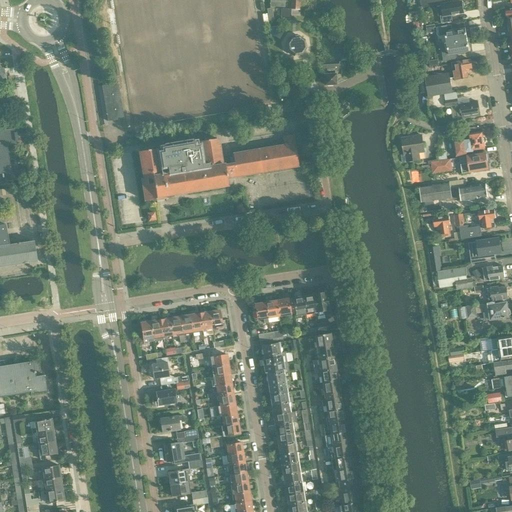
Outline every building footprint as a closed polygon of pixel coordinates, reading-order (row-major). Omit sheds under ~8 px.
[(299,0),(291,0),(291,9),(299,10),(299,0)] [(443,16),(440,16),(442,24),(452,22),(451,15),(464,13),(463,8),(464,7),(464,3),(462,2),(462,1),(442,5),(443,16)] [(443,36),(444,44),(467,40),(466,29),(453,31),(452,25),(438,27),(439,37),(443,36)] [(298,36),(290,37),(286,44),(287,52),(294,56),(301,54),(306,48),(304,40),(298,36)] [(467,40),(444,44),(446,52),(442,52),(443,62),(457,60),(456,54),(469,52),(467,40)] [(452,63),(454,80),(467,78),(466,70),(472,69),(471,60),(452,63)] [(424,77),(428,97),(453,93),(449,73),(424,77)] [(324,75),(325,85),(335,85),(335,75),(324,75)] [(123,119),(118,84),(102,86),(108,122),(123,119)] [(457,99),(445,101),(446,107),(455,105),(458,119),(463,118),(479,115),(477,102),(460,104),(458,105),(457,99)] [(0,130),(0,182),(19,180),(16,162),(9,163),(6,147),(15,145),(15,141),(17,141),(16,133),(13,133),(13,129),(0,130)] [(482,132),(468,135),(469,138),(454,141),(456,157),(468,155),(467,154),(473,153),(472,150),(485,148),(482,132)] [(419,153),(424,152),(422,135),(401,138),(404,155),(401,155),(402,162),(407,162),(420,160),(419,153)] [(232,187),(231,182),(230,180),(302,168),(299,147),(297,137),(287,138),(289,148),(238,157),(239,166),(229,168),(228,167),(226,167),(221,140),(204,143),(204,145),(202,145),(201,141),(196,142),(196,141),(168,146),(168,147),(163,148),(164,152),(161,152),(161,150),(144,153),(148,180),(146,180),(150,203),(161,201),(161,199),(164,198),(171,197),(228,188),(232,187)] [(459,157),(462,173),(488,169),(486,153),(459,157)] [(450,184),(420,189),(422,202),(424,202),(426,212),(440,210),(438,200),(452,198),(450,189),(450,184)] [(459,188),(461,200),(469,199),(469,200),(488,197),(486,184),(468,187),(459,188)] [(480,226),(483,226),(483,229),(492,227),(491,223),(494,223),(493,219),(495,218),(495,217),(497,217),(496,211),(495,211),(494,210),(478,212),(480,220),(479,220),(480,226)] [(464,226),(463,215),(454,216),(456,228),(459,227),(464,226)] [(434,227),(437,227),(438,230),(440,230),(441,235),(449,233),(448,225),(450,225),(449,217),(433,219),(433,220),(432,221),(433,226),(434,226),(434,227)] [(0,267),(36,262),(33,242),(7,246),(7,245),(8,245),(5,225),(0,225),(0,267)] [(459,227),(461,240),(481,237),(479,228),(479,226),(473,227),(469,228),(469,226),(464,226),(459,227)] [(469,244),(472,264),(494,260),(493,254),(501,253),(499,238),(477,242),(469,244)] [(439,258),(430,259),(432,272),(441,271),(439,258)] [(503,267),(495,268),(495,266),(487,267),(487,268),(483,269),(485,281),(489,281),(505,279),(503,267)] [(465,268),(432,273),(434,289),(437,288),(444,287),(456,285),(457,290),(473,287),(477,287),(476,281),(472,282),(472,278),(467,279),(465,268)] [(488,301),(488,303),(494,303),(494,301),(508,299),(506,287),(498,288),(498,287),(490,288),(490,289),(487,289),(488,295),(489,301),(488,301)] [(324,292),(313,294),(316,313),(323,311),(323,315),(329,314),(327,298),(325,298),(324,292)] [(313,295),(303,296),(305,314),(316,313),(313,294),(312,294),(313,295)] [(303,296),(292,298),(295,316),(305,314),(303,296)] [(276,301),(279,316),(279,320),(291,318),(290,313),(294,312),(295,316),(292,298),(292,299),(288,300),(287,299),(276,301)] [(276,301),(265,303),(267,318),(279,316),(276,301)] [(267,318),(265,303),(254,304),(255,311),(254,312),(255,319),(257,319),(257,320),(267,318)] [(485,312),(486,320),(490,320),(509,317),(509,316),(510,315),(510,310),(508,309),(507,303),(494,305),(494,303),(488,303),(478,305),(477,305),(466,306),(467,318),(468,319),(477,317),(476,314),(485,312)] [(209,312),(212,329),(217,328),(218,329),(222,329),(219,310),(215,311),(214,310),(211,311),(210,312),(209,312)] [(199,313),(199,314),(202,330),(212,329),(209,312),(208,312),(207,311),(203,312),(203,313),(199,313)] [(189,315),(192,332),(202,330),(199,314),(199,313),(195,314),(194,313),(191,314),(190,315),(189,315)] [(183,316),(179,317),(182,333),(192,332),(189,315),(188,315),(187,314),(184,315),(183,316)] [(170,318),(172,335),(173,338),(179,337),(180,343),(184,342),(183,336),(182,333),(179,317),(176,317),(175,316),(171,317),(170,318)] [(163,319),(160,320),(162,336),(172,335),(170,318),(169,318),(167,318),(164,318),(163,319)] [(151,321),(150,321),(152,338),(162,336),(160,320),(156,320),(155,320),(152,320),(151,321)] [(152,338),(150,321),(149,322),(148,321),(144,321),(143,322),(140,323),(143,344),(147,343),(147,342),(153,341),(152,338)] [(317,324),(318,331),(330,329),(329,323),(317,324)] [(275,338),(274,332),(258,335),(259,341),(275,338)] [(314,336),(316,348),(332,345),(330,334),(314,336)] [(511,336),(491,340),(493,350),(499,349),(511,347),(511,336)] [(262,346),(263,356),(280,353),(278,343),(262,346)] [(316,348),(318,360),(334,357),(332,345),(316,348)] [(491,363),(494,363),(501,362),(500,360),(511,358),(511,347),(499,349),(493,350),(489,351),(491,363)] [(174,348),(164,349),(165,356),(175,355),(174,348)] [(263,356),(265,366),(287,362),(285,352),(280,353),(263,356)] [(209,357),(211,367),(228,364),(226,354),(209,357)] [(314,372),(320,371),(336,369),(334,357),(318,360),(313,361),(314,372)] [(0,396),(30,392),(30,394),(47,392),(44,375),(40,376),(39,373),(41,372),(39,360),(31,361),(31,362),(4,366),(4,361),(0,361),(0,396)] [(494,363),(496,376),(507,374),(506,370),(511,369),(511,360),(501,362),(494,363)] [(265,366),(267,375),(283,373),(288,372),(287,362),(265,366)] [(151,365),(153,379),(168,376),(166,363),(151,365)] [(211,367),(213,377),(229,374),(228,364),(211,367)] [(320,371),(322,383),(338,380),(336,369),(320,371)] [(267,375),(268,385),(285,383),(289,382),(288,378),(284,379),(283,373),(267,375)] [(213,380),(214,387),(231,384),(229,374),(213,377),(204,378),(204,382),(213,380)] [(173,384),(175,384),(188,382),(187,376),(172,378),(173,384)] [(494,389),(507,387),(511,386),(511,376),(492,379),(494,389)] [(322,383),(325,400),(332,399),(331,396),(333,396),(333,393),(340,392),(338,380),(322,383)] [(268,385),(270,395),(287,393),(285,383),(268,385)] [(214,387),(216,396),(233,394),(231,384),(214,387)] [(511,386),(507,387),(507,392),(487,395),(489,403),(502,401),(501,398),(506,397),(511,396),(511,386)] [(178,396),(175,396),(174,390),(155,393),(157,405),(176,402),(176,401),(179,400),(178,396)] [(325,400),(327,412),(343,409),(340,392),(333,393),(333,396),(331,396),(332,399),(325,400)] [(270,395),(272,405),(291,402),(292,402),(291,397),(287,398),(287,393),(270,395)] [(216,396),(218,406),(234,404),(233,394),(216,396)] [(271,411),(272,416),(290,413),(289,407),(292,406),(291,402),(272,405),(272,409),(271,411)] [(509,410),(509,415),(511,414),(511,403),(501,405),(501,411),(509,410)] [(210,414),(210,418),(236,413),(234,404),(218,406),(218,412),(210,414)] [(327,412),(329,423),(345,421),(343,409),(327,412)] [(220,420),(221,426),(237,424),(236,413),(210,418),(211,421),(220,420)] [(274,421),(275,425),(291,423),(296,422),(295,418),(291,418),(290,413),(272,416),(273,419),(274,421)] [(179,430),(178,423),(184,422),(183,416),(177,417),(159,419),(161,433),(179,430)] [(32,434),(36,433),(53,431),(51,419),(34,422),(35,429),(31,430),(32,434)] [(327,436),(331,435),(347,432),(345,421),(329,423),(325,424),(327,436)] [(275,425),(276,435),(293,433),(291,423),(275,425)] [(237,424),(221,426),(222,436),(239,433),(237,424)] [(509,436),(510,440),(507,441),(509,451),(511,450),(511,427),(496,430),(497,438),(509,436)] [(36,433),(38,445),(55,442),(53,431),(36,433)] [(327,447),(333,446),(349,444),(347,432),(331,435),(327,436),(325,436),(327,447)] [(276,435),(278,445),(295,442),(293,433),(276,435)] [(55,442),(38,445),(35,445),(36,450),(39,450),(40,460),(48,459),(47,456),(56,454),(55,442)] [(223,456),(226,455),(242,452),(241,442),(224,445),(225,449),(222,449),(223,456)] [(278,445),(280,455),(296,452),(300,452),(298,442),(295,442),(278,445)] [(183,459),(181,443),(163,446),(166,461),(183,459)] [(333,446),(335,458),(351,456),(349,444),(333,446)] [(226,455),(227,465),(244,463),(242,452),(226,455)] [(280,455),(281,465),(298,463),(296,452),(280,455)] [(337,470),(353,467),(351,456),(335,458),(331,459),(333,470),(334,470),(337,470)] [(168,473),(170,485),(188,482),(187,474),(190,473),(189,469),(202,467),(201,460),(187,462),(188,469),(168,473)] [(227,465),(229,475),(246,473),(244,463),(227,465)] [(281,465),(283,475),(300,472),(298,463),(281,465)] [(42,468),(43,480),(60,477),(58,465),(42,468)] [(337,470),(339,481),(354,479),(353,467),(337,470)] [(283,475),(285,485),(301,482),(306,481),(305,477),(300,477),(300,472),(283,475)] [(229,475),(231,485),(247,482),(246,473),(229,475)] [(43,480),(45,492),(62,489),(60,477),(43,480)] [(339,481),(341,493),(356,490),(354,479),(339,481)] [(470,481),(472,490),(481,488),(481,484),(480,479),(470,481)] [(188,482),(170,485),(171,497),(190,493),(188,482)] [(231,485),(232,495),(249,492),(247,482),(231,485)] [(284,491),(285,495),(303,492),(301,482),(285,485),(285,489),(284,491)] [(62,489),(45,492),(47,503),(64,501),(62,489)] [(341,493),(343,505),(358,503),(356,490),(341,493)] [(174,509),(174,508),(173,508),(173,511),(194,511),(194,510),(196,510),(195,505),(203,504),(208,503),(207,497),(206,491),(191,493),(192,500),(192,505),(174,509)] [(232,495),(234,505),(250,502),(249,492),(232,495)] [(287,500),(288,505),(305,502),(303,492),(285,495),(286,499),(287,500)] [(234,505),(234,511),(250,511),(252,511),(250,502),(234,505)] [(287,511),(306,511),(305,502),(288,505),(289,509),(287,511)] [(341,505),(342,511),(359,511),(358,503),(343,505),(341,505)]
